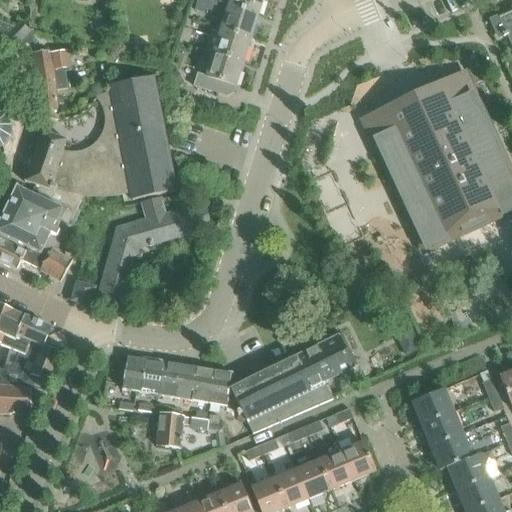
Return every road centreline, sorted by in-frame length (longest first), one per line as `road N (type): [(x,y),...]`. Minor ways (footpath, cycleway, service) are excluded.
road 1 (residential): [(90,328),(183,340),(219,316),(303,46),(342,21)]
road 2 (residential): [(23,511),(90,328)]
road 3 (residential): [(0,178),(23,130),(17,87),(0,65)]
